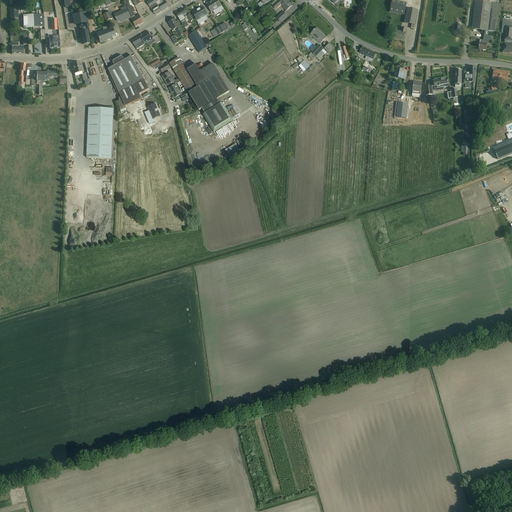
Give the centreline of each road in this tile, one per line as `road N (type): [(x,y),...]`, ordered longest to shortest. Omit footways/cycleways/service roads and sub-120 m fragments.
road 1 (unclassified): [(0,482),(511,332)]
road 2 (unclassified): [(511,67),(377,50),(308,0)]
road 3 (tertiary): [(0,59),(72,57),(125,39)]
